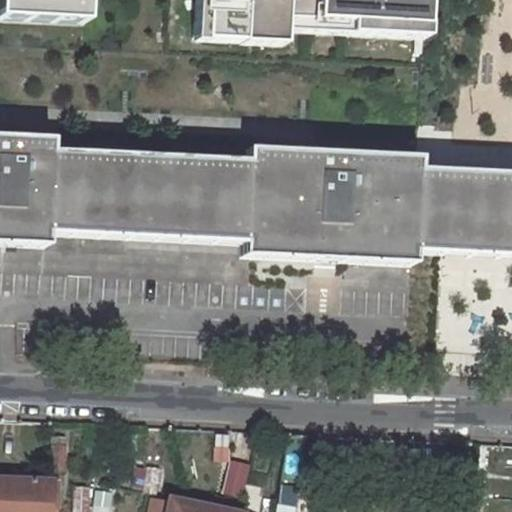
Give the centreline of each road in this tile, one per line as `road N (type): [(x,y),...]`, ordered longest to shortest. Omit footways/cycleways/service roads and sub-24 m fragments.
road 1 (residential): [(0,323),(363,343),(398,414)]
road 2 (residential): [(0,391),(398,414)]
